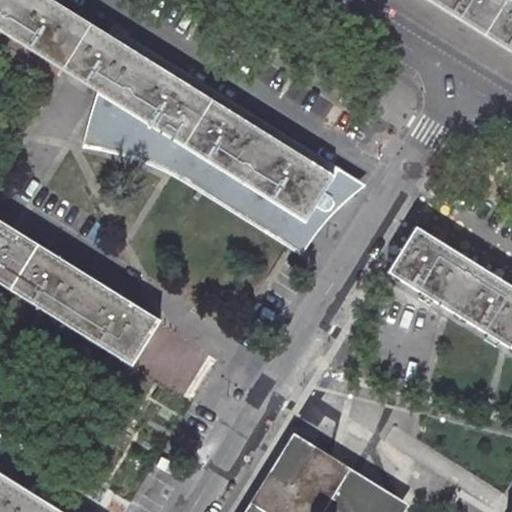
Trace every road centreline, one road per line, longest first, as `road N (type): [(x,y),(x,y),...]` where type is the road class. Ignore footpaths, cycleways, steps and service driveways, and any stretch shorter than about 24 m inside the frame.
road 1 (residential): [(198,511),(461,81)]
road 2 (residential): [(331,0),(461,81)]
